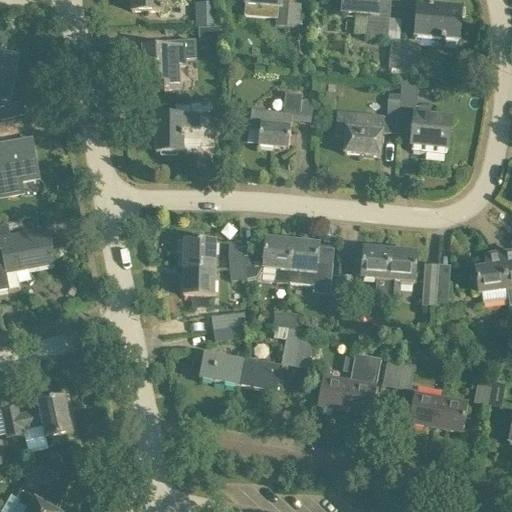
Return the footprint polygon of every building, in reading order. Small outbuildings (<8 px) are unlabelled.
[(130,0),(131,13),(163,13),(162,0),(130,0)] [(244,0),(244,16),(276,18),(275,28),(297,30),(299,7),(281,5),(281,0),(244,0)] [(367,18),(365,40),(387,42),(390,0),(342,0),(341,16),(367,18)] [(192,6),(192,28),(212,28),(212,6),(192,6)] [(415,39),(458,43),(461,11),(418,7),(415,39)] [(198,30),(198,51),(223,50),(219,29),(198,30)] [(391,42),(388,70),(391,71),(391,75),(402,76),(402,71),(401,71),(402,43),(391,42)] [(402,43),(401,71),(414,72),(415,43),(402,43)] [(157,86),(157,95),(179,93),(178,69),(186,69),(186,63),(196,62),(195,44),(183,44),(167,45),(167,49),(142,50),(144,86),(157,86)] [(0,121),(0,123),(25,117),(22,104),(9,107),(8,102),(16,59),(2,56),(3,50),(0,51),(0,121)] [(400,84),(400,98),(399,109),(416,110),(416,85),(400,84)] [(312,104),(300,103),(301,94),(286,93),(283,116),(250,113),(249,129),(259,131),(257,148),(287,152),(290,123),(309,125),(312,104)] [(399,109),(400,98),(387,98),(386,119),(337,115),(335,138),(345,139),(343,157),(379,160),(382,136),(399,136),(399,109)] [(213,150),(213,106),(189,106),(189,119),(155,118),(155,155),(182,155),(182,153),(197,154),(196,149),(213,150)] [(429,118),(430,109),(419,108),(418,117),(414,117),(410,149),(413,149),(412,153),(426,154),(426,150),(447,153),(451,121),(429,118)] [(0,203),(24,199),(21,185),(38,182),(31,141),(0,147),(0,203)] [(0,293),(9,292),(8,291),(5,275),(52,266),(52,267),(54,267),(48,236),(30,239),(31,243),(24,244),(23,235),(8,238),(6,226),(0,228),(0,293)] [(264,257),(242,259),(244,270),(245,282),(256,281),(260,283),(288,286),(289,274),(292,244),(265,241),(264,257)] [(183,244),(183,271),(214,272),(215,244),(183,244)] [(228,260),(229,272),(244,270),(242,259),(241,244),(229,245),(228,260)] [(289,274),(288,286),(313,289),(312,296),(329,298),(337,298),(338,283),(331,283),(332,268),(316,266),(318,246),(292,244),(289,274)] [(374,308),(386,309),(390,253),(353,250),(351,276),(361,276),(360,280),(376,281),(374,308)] [(390,253),(386,309),(398,310),(400,283),(414,284),(417,255),(390,253)] [(511,254),(501,256),(508,301),(511,300),(511,254)] [(508,301),(501,256),(484,258),(486,270),(475,271),(478,296),(481,295),(482,304),(508,301)] [(230,283),(245,282),(244,270),(229,272),(230,283)] [(214,272),(183,271),(182,298),(213,299),(214,272)] [(337,298),(337,301),(350,302),(350,278),(338,278),(338,283),(337,298)] [(435,285),(423,284),(422,308),(434,308),(435,285)] [(448,288),(437,287),(435,310),(446,310),(448,288)] [(211,319),(213,333),(245,327),(243,314),(211,319)] [(273,329),(284,330),(286,315),(274,314),(273,329)] [(284,330),(287,330),(296,331),(297,317),(286,315),(284,330)] [(245,327),(213,333),(211,333),(212,345),(247,340),(245,327)] [(281,365),(294,368),(298,342),(300,331),(296,331),(287,330),(281,365)] [(298,342),(294,368),(307,370),(312,344),(298,342)] [(199,382),(238,389),(243,364),(205,357),(205,356),(203,356),(199,382)] [(349,386),(344,414),(370,419),(380,364),(354,359),(349,386)] [(243,364),(238,389),(277,396),(281,370),(280,370),(243,364)] [(382,387),(396,390),(400,366),(387,364),(382,387)] [(400,366),(396,390),(409,392),(413,369),(400,366)] [(474,404),(487,406),(491,383),(478,380),(474,404)] [(318,410),(344,414),(349,386),(323,382),(318,410)] [(491,383),(487,406),(501,409),(505,385),(491,383)] [(409,426),(435,431),(441,403),(415,398),(409,426)] [(37,405),(39,413),(18,418),(17,410),(1,413),(7,440),(22,437),(21,432),(42,427),(45,442),(71,436),(64,400),(37,405)] [(441,403),(435,431),(461,436),(467,408),(441,403)] [(12,495),(2,511),(59,511),(62,498),(66,498),(67,484),(76,482),(78,466),(25,469),(23,485),(16,497),(12,495)] [(89,502),(104,501),(104,487),(88,487),(89,502)]
